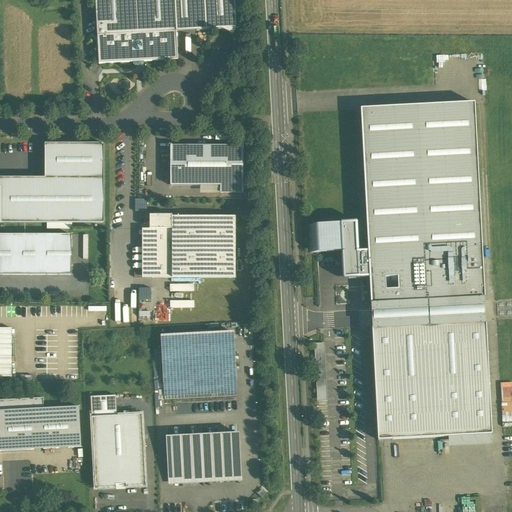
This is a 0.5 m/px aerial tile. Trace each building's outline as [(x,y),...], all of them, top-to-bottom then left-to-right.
[(174,0),(95,0),(97,36),(176,32),(174,0)] [(234,0),(174,0),(176,32),(222,30),(233,35),(236,29),(234,0)] [(176,32),(97,36),(99,64),(133,63),(143,62),(177,60),(176,32)] [(474,103),(360,109),(368,251),(369,278),(371,307),(484,301),(474,103)] [(45,178),(0,178),(0,223),(104,223),(103,144),(45,144),(45,178)] [(243,146),(170,146),(170,186),(220,186),(220,194),(243,194),(243,146)] [(172,215),(149,215),(149,229),(152,229),(172,229),(172,217),(172,215)] [(172,217),(172,229),(152,229),(152,278),(235,278),(235,217),(172,217)] [(368,251),(357,252),(356,223),(332,224),(307,225),(309,253),(334,252),(334,251),(343,251),(344,273),(345,275),(347,276),(357,275),(357,278),(369,278),(368,251)] [(71,235),(0,235),(0,275),(71,275),(71,235)] [(484,301),(371,307),(372,327),(485,321),(484,301)] [(485,321),(372,327),(378,441),(448,437),(491,435),(485,321)] [(11,329),(0,328),(0,377),(11,377),(11,329)] [(233,333),(161,337),(165,406),(237,402),(233,333)] [(324,343),(314,344),(315,370),(325,369),(324,343)] [(325,369),(315,370),(317,402),(327,401),(325,369)] [(511,411),(511,382),(500,382),(500,411),(511,411)] [(43,398),(0,400),(0,411),(43,409),(43,398)] [(43,409),(0,411),(0,451),(81,447),(79,407),(43,409)] [(141,415),(92,418),(95,489),(115,488),(115,485),(125,485),(125,487),(145,486),(141,415)] [(238,434),(166,438),(169,478),(240,474),(238,434)] [(491,435),(448,437),(449,447),(491,445),(491,435)]
